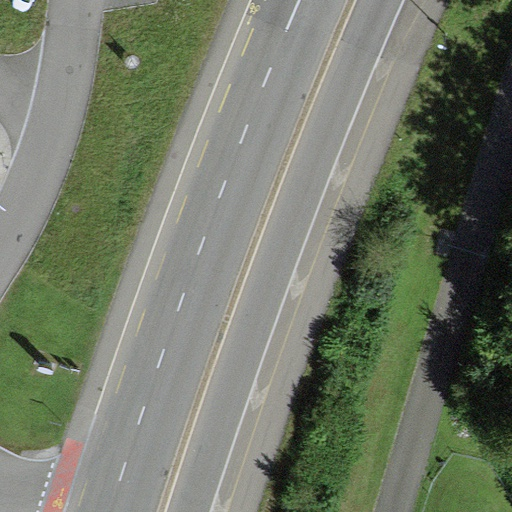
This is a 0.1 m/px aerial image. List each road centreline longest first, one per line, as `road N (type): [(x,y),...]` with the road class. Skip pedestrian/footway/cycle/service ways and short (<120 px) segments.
road 1 (secondary): [(189,511),(278,254),(382,0)]
road 2 (secondary): [(286,29),(110,511)]
